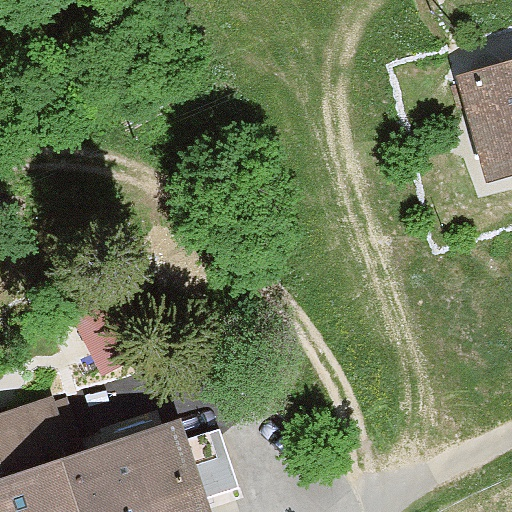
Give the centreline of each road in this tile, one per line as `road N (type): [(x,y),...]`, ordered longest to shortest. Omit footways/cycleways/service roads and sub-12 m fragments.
road 1 (track): [(371,511),(330,384),(272,298),(211,231),(114,160),(0,151)]
road 2 (residential): [(381,511),(417,478),(511,433)]
